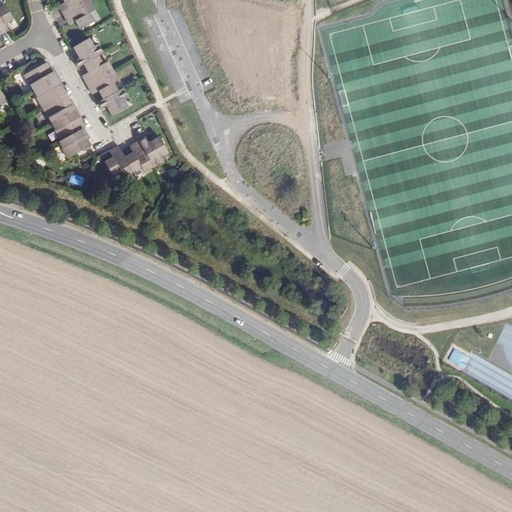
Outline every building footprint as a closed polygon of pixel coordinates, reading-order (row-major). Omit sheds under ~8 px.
[(64,16),(89,2),(88,0),(63,0),(65,3),(68,2),(69,5),(60,10),(64,16)] [(94,10),(89,2),(64,16),(68,23),(77,18),(78,20),(75,22),(80,30),(94,22),(89,13),(94,10)] [(0,35),(6,32),(1,23),(3,22),(5,24),(13,20),(5,6),(0,8),(0,35)] [(84,65),(98,57),(103,54),(98,44),(93,47),(89,39),(74,48),(78,56),(81,55),(82,57),(80,58),(74,62),(78,68),(84,65)] [(103,65),(98,57),(84,65),(89,73),(91,71),(93,74),(84,79),(88,86),(113,72),(108,62),(103,65)] [(29,84),(33,91),(58,78),(54,71),(50,73),(48,70),(50,69),(46,62),(23,75),(28,85),(29,84)] [(99,92),(104,99),(118,91),(113,84),(118,81),(113,72),(88,86),(91,92),(100,87),(102,90),(99,92)] [(36,98),(41,108),(65,95),(61,89),(60,90),(58,86),(61,84),(58,78),(33,91),(37,97),(36,98)] [(123,89),(118,91),(104,99),(97,103),(101,109),(107,106),(109,105),(110,107),(108,109),(113,117),(128,109),(124,101),(128,98),(123,89)] [(68,102),(65,95),(41,108),(47,118),(48,118),(52,124),(76,111),(73,104),(69,106),(67,103),(68,102)] [(80,117),(76,111),(52,124),(56,131),(54,131),(60,142),(83,128),(80,122),(78,123),(76,119),(80,117)] [(87,135),(83,128),(60,142),(59,142),(63,149),(62,149),(67,159),(91,146),(87,140),(85,140),(83,137),(87,135)] [(138,141),(152,166),(162,161),(159,156),(167,151),(159,137),(151,142),(152,145),(150,146),(144,137),(138,141)] [(143,172),(152,166),(138,141),(131,145),(137,154),(134,155),(132,153),(124,158),(132,171),(141,167),(143,172)] [(132,171),(124,158),(118,146),(111,150),(116,159),(114,161),(112,158),(104,163),(112,177),(120,172),(123,177),(132,171)]
